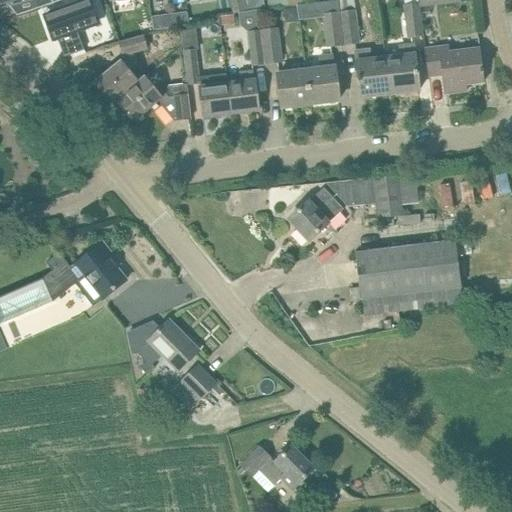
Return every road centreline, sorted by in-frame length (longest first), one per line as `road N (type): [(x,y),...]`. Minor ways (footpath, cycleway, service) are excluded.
road 1 (residential): [(471,511),(240,317),(133,189)]
road 2 (residential): [(133,189),(170,172),(493,134),(511,122)]
road 3 (residential): [(133,189),(0,50)]
